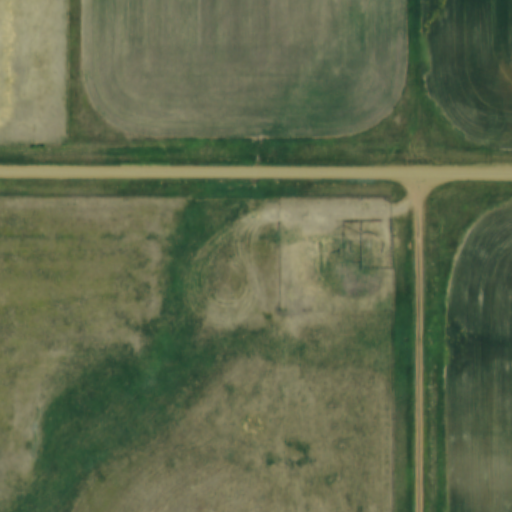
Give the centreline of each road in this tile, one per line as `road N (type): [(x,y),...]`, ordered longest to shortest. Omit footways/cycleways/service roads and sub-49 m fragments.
road 1 (tertiary): [(511,175),(0,172)]
road 2 (residential): [(417,511),(417,175)]
